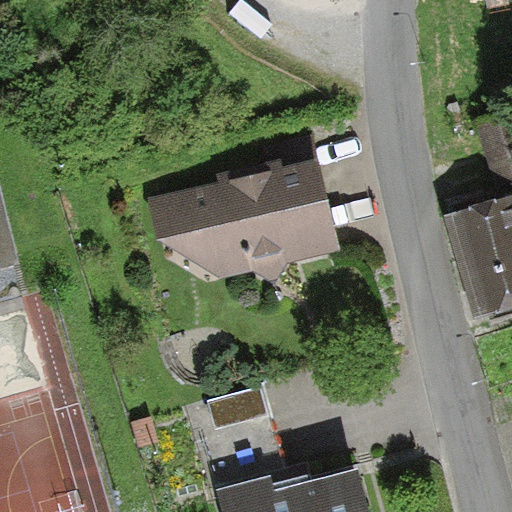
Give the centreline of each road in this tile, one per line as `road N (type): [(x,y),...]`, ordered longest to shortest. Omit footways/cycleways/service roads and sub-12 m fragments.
road 1 (residential): [(388,0),(388,94),(496,511)]
road 2 (unknown): [(250,0),(310,49),(365,79),(388,81)]
